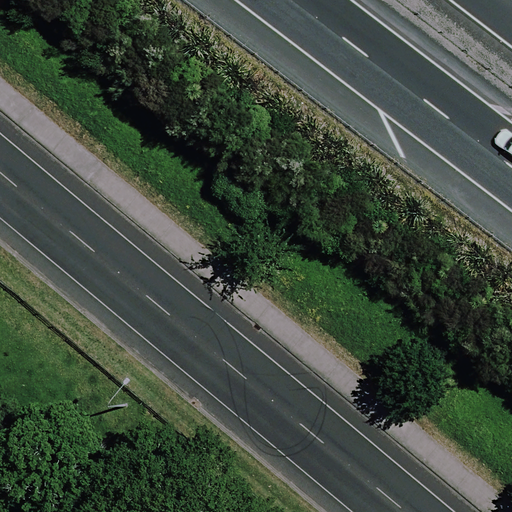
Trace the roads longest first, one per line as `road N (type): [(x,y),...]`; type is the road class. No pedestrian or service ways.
road 1 (tertiary): [(0,175),(410,511)]
road 2 (motorway): [(511,186),(264,0)]
